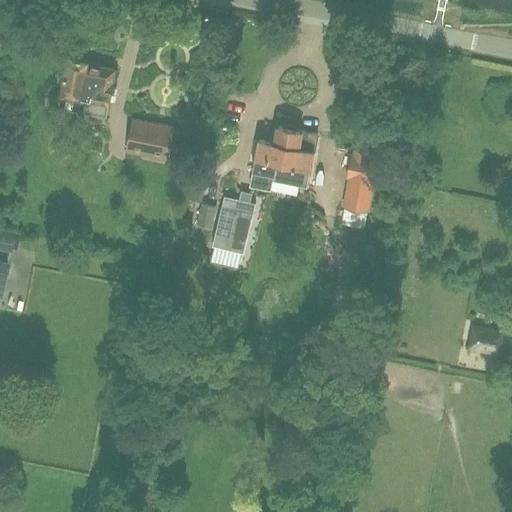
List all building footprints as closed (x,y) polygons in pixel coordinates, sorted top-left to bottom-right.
[(105,116),(108,102),(115,68),(86,63),(87,60),(68,57),(61,93),(85,98),(82,112),(105,116)] [(0,105),(15,111),(18,100),(1,95),(0,99),(0,105)] [(151,121),(144,154),(168,159),(169,155),(183,158),(187,132),(174,129),(175,126),(151,121)] [(306,186),(317,133),(297,129),(294,126),(285,124),(282,126),(279,125),(277,131),(273,131),(270,142),(259,140),(253,169),(275,174),(274,180),(306,186)] [(368,214),(380,154),(353,149),(352,155),(351,154),(346,177),(348,178),(342,209),(368,214)] [(191,171),(189,180),(203,183),(205,174),(191,171)] [(244,252),(256,202),(224,195),(212,245),(214,245),(210,261),(238,268),(242,252),(244,252)] [(211,227),(217,206),(202,202),(197,223),(211,227)] [(0,247),(11,250),(15,233),(0,229),(0,247)] [(8,265),(0,262),(0,291),(3,292),(8,265)] [(466,349),(500,355),(505,329),(471,323),(466,349)]
